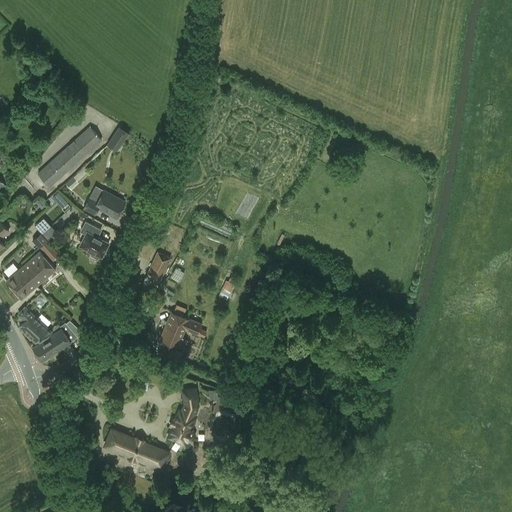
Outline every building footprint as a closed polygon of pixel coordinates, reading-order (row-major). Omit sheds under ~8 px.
[(50,187),(102,140),(90,126),(37,173),(50,187)] [(128,133),(119,127),(108,144),(117,150),(128,133)] [(74,175),(66,182),(70,185),(77,179),(74,175)] [(0,196),(9,188),(0,179),(0,196)] [(60,190),(55,194),(63,206),(69,202),(60,190)] [(104,190),(101,195),(94,191),(91,197),(89,196),(83,209),(95,215),(99,208),(116,218),(125,201),(104,190)] [(47,236),(56,227),(46,216),(37,224),(47,236)] [(0,249),(4,245),(0,240),(0,239),(10,231),(0,219),(0,249)] [(80,231),(85,234),(78,246),(90,252),(90,256),(97,259),(100,257),(101,258),(102,256),(105,256),(107,252),(105,251),(109,243),(97,237),(102,229),(85,221),(80,231)] [(60,254),(41,232),(31,241),(38,248),(40,247),(53,261),(60,254)] [(53,284),(46,277),(55,269),(39,251),(24,265),(33,275),(30,278),(37,285),(36,285),(43,293),(53,284)] [(147,273),(148,274),(143,285),(156,290),(160,280),(160,279),(171,258),(157,252),(147,273)] [(33,275),(24,265),(7,279),(22,297),(36,285),(37,285),(30,278),(33,275)] [(171,277),(180,282),(186,271),(177,266),(171,277)] [(221,295),(229,298),(235,282),(227,279),(221,295)] [(245,314),(252,318),(261,296),(254,293),(245,314)] [(154,295),(148,304),(155,309),(162,300),(154,295)] [(48,334),(51,331),(25,307),(19,314),(22,317),(20,319),(23,322),(19,327),(35,341),(38,339),(39,340),(48,334)] [(205,325),(189,318),(186,317),(172,311),(160,339),(178,346),(184,349),(188,340),(182,337),(185,329),(204,337),(206,331),(203,329),(205,325)] [(66,323),(78,337),(83,333),(70,320),(66,323)] [(33,347),(42,361),(71,342),(61,328),(33,347)] [(183,403),(181,409),(179,408),(168,437),(185,443),(186,442),(188,443),(193,440),(196,434),(195,430),(191,427),(196,415),(200,405),(197,387),(181,389),(183,403)] [(145,440),(146,439),(136,435),(136,436),(135,436),(111,426),(103,446),(127,456),(127,458),(137,461),(138,460),(164,471),(171,452),(146,441),(145,440)]
